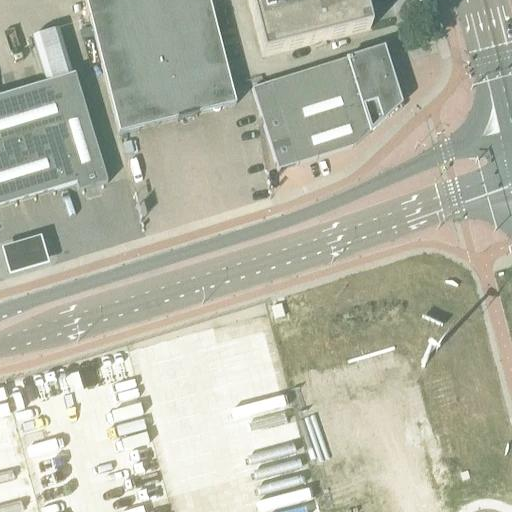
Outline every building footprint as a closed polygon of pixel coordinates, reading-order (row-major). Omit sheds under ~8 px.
[(83,0),(119,136),(235,107),(207,0),(83,0)] [(247,0),(262,59),(370,31),(361,0),(247,0)] [(277,173),(354,149),(401,105),(383,49),(252,91),(277,173)] [(0,99),(0,208),(76,186),(78,193),(106,185),(74,77),(0,99)] [(9,278),(48,266),(41,239),(1,251),(9,278)]
